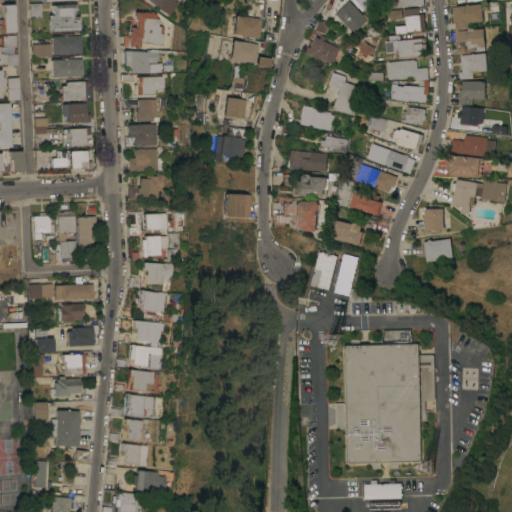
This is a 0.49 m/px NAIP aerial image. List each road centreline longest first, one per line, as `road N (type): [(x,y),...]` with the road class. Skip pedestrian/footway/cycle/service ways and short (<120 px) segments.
road 1 (residential): [(90,511),(115,288),(103,0)]
road 2 (residential): [(387,272),(399,218),(438,127),(443,81),(435,0)]
road 3 (residential): [(289,0),(262,174),(263,235),(281,269)]
road 4 (residential): [(274,285),(287,320),(276,511)]
